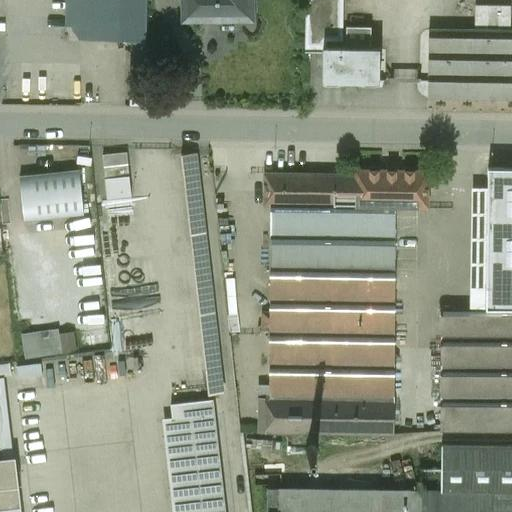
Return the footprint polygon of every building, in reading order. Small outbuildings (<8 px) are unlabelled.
[(82,0),(68,0),(69,15),(75,15),(80,11),(82,11),(82,0)] [(94,0),(82,0),(82,11),(80,11),(75,15),(75,22),(82,22),(82,40),(94,40),(94,0)] [(94,0),(94,40),(130,41),(129,97),(143,98),(145,0),(94,0)] [(251,0),(182,0),(183,21),(252,21),(251,0)] [(342,0),(305,0),(305,53),(322,54),(322,48),(323,48),(323,42),(342,42),(342,0)] [(323,48),(322,48),(322,54),(322,83),(378,84),(379,49),(370,49),(370,28),(346,28),(345,48),(323,48)] [(511,32),(428,31),(427,99),(511,100),(511,32)] [(105,153),(109,214),(134,212),(130,151),(105,153)] [(196,154),(180,155),(208,395),(224,393),(196,154)] [(486,310),(440,309),(440,431),(511,431),(511,169),(487,169),(486,310)] [(355,175),(264,174),(264,206),(270,206),(395,208),(427,208),(429,171),(355,170),(355,175)] [(79,171),(20,177),(25,221),(84,215),(79,171)] [(395,208),(270,206),(270,313),(263,313),(262,325),(260,325),(259,432),(377,434),(393,434),(395,208)] [(26,355),(78,351),(76,328),(24,332),(26,355)] [(0,511),(21,511),(16,458),(14,458),(4,377),(0,377),(0,511)] [(225,511),(214,399),(170,404),(172,418),(162,419),(171,511),(225,511)] [(420,490),(279,489),(273,489),(267,489),(267,500),(267,511),(511,511),(511,446),(441,446),(441,469),(441,490),(420,490)] [(441,469),(420,469),(420,490),(441,490),(441,469)]
